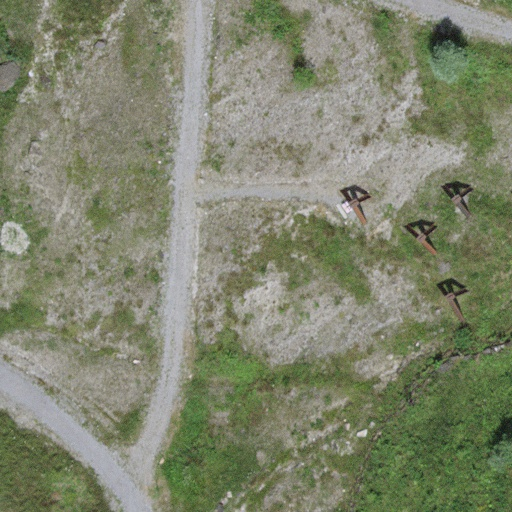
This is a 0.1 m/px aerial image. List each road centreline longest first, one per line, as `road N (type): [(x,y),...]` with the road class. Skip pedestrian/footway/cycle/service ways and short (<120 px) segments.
road 1 (track): [(128,486),(153,439),(178,346),(197,0)]
road 2 (track): [(142,511),(128,486),(53,413),(0,379)]
